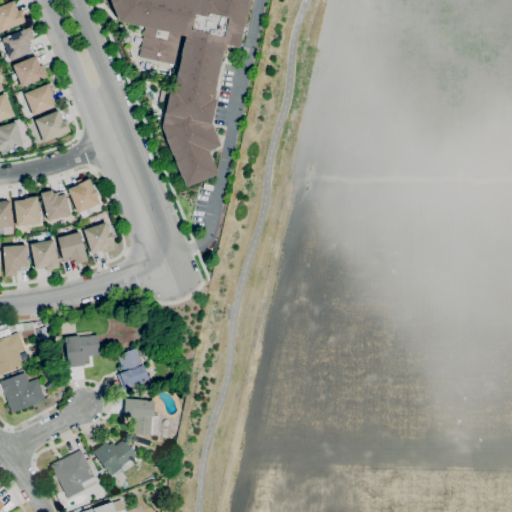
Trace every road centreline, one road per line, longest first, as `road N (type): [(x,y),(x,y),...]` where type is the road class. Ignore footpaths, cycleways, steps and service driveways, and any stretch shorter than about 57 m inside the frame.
road 1 (tertiary): [(166,261),(60,0)]
road 2 (tertiary): [(166,261),(72,293),(0,303)]
road 3 (residential): [(119,142),(0,177)]
